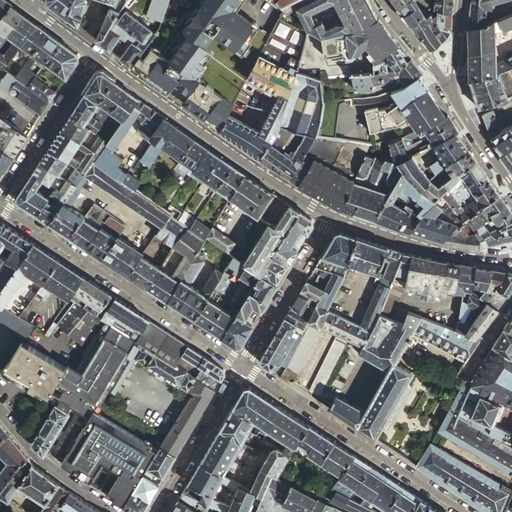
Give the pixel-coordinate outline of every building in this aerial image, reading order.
[(0,0),(0,19),(11,5),(4,0),(0,0)] [(47,4),(67,19),(73,0),(45,0),(46,0),(47,4)] [(73,0),(67,19),(74,24),(75,23),(78,26),(85,1),(84,0),(73,0)] [(105,0),(113,3),(111,8),(119,10),(125,0),(105,0)] [(135,62),(132,66),(168,92),(175,83),(189,93),(182,102),(192,110),(220,129),(227,115),(233,104),(212,89),(213,87),(207,83),(206,84),(195,76),(213,52),(207,48),(215,35),(244,56),(253,42),(251,41),(259,29),(237,13),(245,0),(206,0),(187,32),(185,31),(168,58),(147,44),(135,62)] [(161,19),(167,0),(154,0),(149,14),(161,19)] [(271,0),(283,9),(286,11),(295,7),(310,0),(271,0)] [(308,29),(322,35),(353,31),(377,18),(368,0),(310,0),(295,7),(308,29)] [(417,5),(413,0),(411,0),(404,4),(399,6),(404,14),(417,5)] [(413,0),(417,5),(423,14),(429,10),(422,0),(413,0)] [(435,0),(435,10),(438,10),(452,13),(453,0),(435,0)] [(468,22),(467,29),(484,25),(485,8),(490,9),(491,8),(492,8),(492,7),(493,6),(493,5),(492,5),(492,4),(504,0),(470,0),(469,8),(468,22)] [(24,15),(11,5),(0,19),(0,46),(9,35),(24,15)] [(404,14),(411,23),(423,14),(417,5),(404,14)] [(96,40),(100,43),(116,15),(119,10),(111,8),(108,9),(96,40)] [(432,17),(427,21),(441,40),(446,36),(450,30),(440,17),(438,10),(435,10),(430,9),(431,13),(432,17)] [(452,13),(438,10),(440,17),(450,30),(451,20),(452,13)] [(132,66),(135,62),(147,44),(155,32),(125,11),(120,18),(116,15),(100,43),(109,49),(118,35),(130,44),(121,57),(132,66)] [(411,23),(416,29),(427,21),(432,17),(431,13),(426,17),(423,14),(411,23)] [(503,30),(511,25),(511,13),(484,25),(467,29),(468,54),(494,49),(494,45),(493,31),(503,30)] [(22,44),(37,24),(24,15),(9,35),(15,40),(4,55),(0,51),(0,64),(4,68),(10,59),(22,44)] [(307,32),(278,17),(269,35),(258,56),(277,65),(284,52),(289,55),(299,61),(307,32)] [(322,35),(308,29),(307,32),(299,61),(298,63),(322,69),(322,81),(329,81),(350,79),(353,78),(371,73),(373,73),(369,59),(399,44),(387,30),(377,18),(353,31),(322,35)] [(441,40),(427,21),(416,29),(430,49),(436,45),(441,40)] [(49,33),(37,24),(22,44),(34,53),(49,33)] [(212,89),(233,104),(247,77),(258,56),(269,35),(259,29),(251,41),(253,42),(244,56),(215,35),(207,48),(213,52),(195,76),(206,84),(207,83),(213,87),(212,89)] [(61,41),(49,33),(34,53),(40,58),(37,61),(43,65),(45,62),(61,41)] [(77,54),(61,41),(45,62),(66,77),(78,59),(77,54)] [(406,52),(399,44),(369,59),(373,73),(386,69),(384,63),(389,59),(392,63),(391,64),(392,67),(410,58),(411,58),(406,52)] [(511,55),(494,64),(494,49),(468,54),(469,79),(498,72),(505,69),(511,65),(511,55)] [(220,130),(260,158),(263,154),(271,142),(279,130),(293,82),(298,63),(299,61),(289,55),(282,68),(277,65),(258,56),(247,77),(256,82),(278,93),(263,123),(261,122),(258,130),(227,115),(220,129),(220,130)] [(416,66),(410,58),(392,67),(390,68),(386,69),(373,73),(371,73),(373,86),(376,85),(375,82),(388,79),(391,87),(417,75),(421,72),(416,66)] [(10,59),(4,68),(16,77),(22,68),(10,59)] [(22,68),(16,77),(28,86),(36,75),(33,73),(31,73),(30,74),(25,70),(26,69),(29,69),(30,66),(30,65),(33,61),(29,59),(22,68)] [(279,130),(271,142),(279,148),(283,144),(302,158),(317,138),(320,124),(321,103),(322,81),(322,69),(298,63),(293,82),(279,130)] [(511,65),(505,69),(507,73),(506,77),(502,79),(505,85),(502,86),(506,96),(511,92),(511,65)] [(49,102),(28,86),(16,77),(4,68),(0,73),(0,75),(3,78),(0,81),(0,84),(41,115),(49,102)] [(469,79),(479,108),(489,104),(496,101),(506,96),(502,86),(505,85),(502,79),(506,77),(507,73),(505,69),(498,72),(469,79)] [(100,101),(115,80),(103,72),(98,73),(85,92),(94,98),(90,103),(96,107),(97,105),(99,107),(102,103),(100,101)] [(357,92),(373,86),(371,73),(353,78),(350,79),(351,82),(354,82),(357,92)] [(36,75),(28,86),(49,102),(56,93),(43,84),(37,79),(38,77),(36,75)] [(427,90),(417,75),(391,87),(389,87),(393,94),(399,102),(393,109),(378,113),(377,110),(364,114),(369,133),(401,124),(410,118),(417,128),(425,125),(436,120),(445,115),(427,90)] [(127,89),(115,80),(100,101),(102,103),(112,110),(127,89)] [(329,81),(322,81),(321,103),(328,103),(329,81)] [(112,110),(124,118),(139,98),(127,89),(112,110)] [(85,92),(71,113),(85,123),(91,115),(96,107),(90,103),(94,98),(85,92)] [(511,92),(506,96),(496,101),(498,106),(503,107),(511,102),(511,92)] [(142,122),(137,128),(151,138),(153,134),(165,117),(139,98),(124,118),(109,140),(99,153),(94,161),(121,180),(126,172),(127,171),(117,164),(122,158),(112,150),(137,115),(141,118),(142,122)] [(328,103),(321,103),(320,124),(317,138),(336,140),(336,102),(328,103)] [(103,107),(95,118),(103,123),(110,112),(103,107)] [(490,137),(491,138),(507,128),(511,126),(504,115),(495,118),(492,111),(482,115),(486,126),(490,137)] [(71,113),(61,128),(86,145),(90,139),(85,135),(90,127),(85,123),(71,113)] [(425,125),(417,128),(387,141),(390,152),(402,147),(405,146),(403,141),(426,130),(429,135),(453,123),(449,116),(447,114),(445,115),(436,120),(425,125)] [(0,147),(13,157),(27,136),(0,115),(0,124),(3,127),(0,131),(0,147)] [(85,123),(90,127),(97,132),(103,123),(95,118),(91,115),(85,123)] [(165,117),(153,134),(158,137),(144,158),(151,164),(163,146),(178,125),(165,117)] [(458,131),(453,123),(429,135),(423,138),(426,144),(422,147),(423,149),(430,146),(456,132),(458,131)] [(195,137),(178,125),(163,146),(181,158),(196,138),(195,137)] [(511,125),(511,126),(507,128),(491,138),(495,144),(498,148),(502,154),(511,146),(511,125)] [(91,148),(100,134),(97,132),(90,127),(85,135),(90,139),(86,145),(91,148)] [(91,148),(86,145),(61,128),(49,147),(68,160),(77,166),(86,172),(94,161),(99,153),(91,148)] [(458,135),(456,132),(430,146),(439,157),(430,164),(436,173),(468,149),(458,135)] [(91,148),(99,153),(109,140),(100,134),(91,148)] [(196,138),(181,158),(194,168),(209,147),(196,138)] [(317,138),(302,158),(306,160),(308,161),(310,162),(308,165),(306,168),(297,183),(303,186),(322,196),(342,207),(353,211),(358,202),(346,197),(368,154),(370,150),(378,156),(385,162),(392,154),(390,152),(387,141),(387,140),(371,145),(336,140),(317,138)] [(271,142),(263,154),(292,175),(302,158),(283,144),(279,148),(271,142)] [(511,146),(502,154),(500,155),(502,157),(506,162),(511,169),(511,146)] [(13,157),(0,147),(0,167),(4,171),(13,157)] [(49,147),(40,161),(56,172),(59,174),(68,160),(49,147)] [(209,147),(194,168),(192,171),(197,174),(205,179),(221,156),(209,147)] [(390,152),(392,154),(395,161),(407,156),(402,147),(390,152)] [(468,149),(436,173),(438,176),(439,175),(440,177),(449,170),(453,175),(459,170),(475,160),(474,158),(468,149)] [(392,154),(385,162),(378,156),(377,159),(368,154),(346,197),(358,202),(353,211),(354,212),(373,218),(381,197),(405,175),(395,161),(392,154)] [(407,156),(395,161),(405,175),(416,187),(429,178),(411,154),(407,156)] [(232,164),(221,156),(205,179),(217,187),(232,164)] [(290,178),(297,183),(306,168),(303,166),(306,160),(302,158),(292,175),(290,178)] [(494,186),(486,174),(476,160),(475,160),(459,170),(453,175),(442,182),(447,188),(442,194),(450,206),(452,205),(454,205),(459,203),(471,192),(474,196),(482,191),(483,193),(494,186)] [(56,172),(40,161),(33,171),(43,178),(50,183),(55,187),(58,189),(68,196),(76,185),(68,180),(65,178),(59,174),(56,172)] [(94,161),(86,172),(85,173),(161,225),(170,213),(135,189),(121,180),(94,161)] [(245,172),(232,164),(217,187),(230,196),(245,172)] [(86,172),(77,166),(68,180),(76,185),(85,173),(86,172)] [(33,171),(16,196),(17,202),(36,214),(43,203),(46,200),(49,196),(36,188),(43,178),(33,171)] [(126,172),(121,180),(135,189),(140,182),(126,172)] [(245,172),(230,196),(230,197),(258,217),(258,215),(274,193),(271,191),(249,175),(245,172)] [(202,183),(203,182),(205,179),(197,174),(194,178),(202,183)] [(426,194),(416,187),(405,175),(381,197),(373,218),(387,223),(400,227),(410,213),(414,209),(419,203),(426,194)] [(438,186),(429,178),(416,187),(426,194),(435,201),(442,194),(447,188),(442,182),(438,186)] [(217,187),(205,179),(203,182),(215,190),(217,187)] [(484,205),(500,194),(497,190),(494,186),(483,193),(482,191),(474,196),(471,192),(459,203),(454,205),(452,205),(450,206),(452,209),(454,207),(458,211),(457,212),(462,216),(461,217),(464,219),(467,217),(481,207),(484,205)] [(36,214),(49,223),(56,212),(63,202),(64,201),(68,196),(58,189),(55,187),(51,193),(49,196),(46,200),(43,203),(36,214)] [(230,196),(217,187),(215,190),(229,199),(230,197),(230,196)] [(429,211),(428,212),(423,216),(419,220),(410,231),(451,238),(457,225),(458,225),(463,220),(464,219),(461,217),(462,216),(457,212),(458,211),(454,207),(452,209),(450,206),(442,194),(435,201),(429,211)] [(435,201),(426,194),(419,203),(429,211),(435,201)] [(503,198),(500,194),(484,205),(481,207),(487,215),(491,212),(506,203),(505,202),(503,198)] [(80,195),(71,208),(84,217),(85,217),(94,204),(80,195)] [(56,212),(49,223),(70,237),(84,217),(71,208),(63,202),(56,212)] [(508,206),(506,203),(491,212),(492,214),(489,216),(486,219),(490,224),(511,211),(508,206)] [(100,227),(104,221),(109,214),(94,204),(85,217),(84,217),(70,237),(87,248),(100,227)] [(302,212),(290,204),(275,226),(269,222),(249,253),(240,247),(233,256),(237,258),(247,265),(260,274),(262,275),(277,284),(287,268),(296,252),(308,232),(313,223),(312,218),(302,212)] [(481,207),(467,217),(473,226),(473,227),(476,225),(478,230),(475,231),(481,246),(507,240),(501,230),(499,227),(489,231),(487,226),(486,224),(484,225),(481,221),(483,219),(482,219),(487,215),(481,207)] [(174,208),(171,213),(177,218),(181,212),(174,208)] [(409,231),(410,231),(419,220),(423,216),(414,209),(410,213),(400,227),(409,231)] [(189,226),(190,227),(196,218),(185,211),(179,219),(189,226)] [(499,227),(501,230),(511,224),(511,211),(490,224),(487,226),(489,231),(499,227)] [(170,213),(161,225),(154,236),(160,240),(164,239),(167,241),(168,245),(172,247),(173,245),(189,226),(179,219),(177,218),(171,213),(170,213)] [(109,214),(104,221),(110,225),(120,232),(126,225),(109,214)] [(473,226),(467,217),(464,219),(463,220),(458,225),(457,225),(451,238),(468,246),(473,227),(473,226)] [(196,218),(190,227),(206,237),(211,229),(196,218)] [(104,221),(100,227),(106,231),(110,225),(104,221)] [(33,243),(16,232),(3,223),(0,224),(0,250),(5,243),(7,245),(13,248),(6,260),(16,267),(33,243)] [(511,224),(501,230),(507,240),(511,238),(511,224)] [(206,237),(190,227),(189,226),(173,245),(172,247),(184,255),(171,276),(160,268),(147,288),(157,294),(167,301),(199,251),(207,238),(206,237)] [(211,229),(206,237),(207,238),(222,248),(233,256),(240,247),(235,243),(236,242),(212,226),(211,229)] [(87,248),(102,258),(116,238),(106,231),(100,227),(87,248)] [(475,248),(481,246),(475,231),(473,227),(468,246),(475,248)] [(348,264),(356,237),(353,236),(339,232),(335,233),(315,266),(322,268),(333,272),(333,273),(344,277),(348,264)] [(143,251),(118,235),(116,238),(102,258),(127,274),(140,255),(143,251)] [(367,241),(356,237),(348,264),(378,274),(384,259),(389,248),(367,241)] [(16,267),(0,290),(0,304),(1,306),(23,276),(23,270),(43,282),(58,260),(33,243),(16,267)] [(394,250),(389,248),(384,259),(388,260),(381,277),(377,275),(376,278),(380,280),(379,283),(390,288),(391,285),(392,283),(394,278),(397,269),(400,264),(400,262),(403,252),(394,250)] [(167,301),(195,319),(208,297),(209,295),(213,288),(222,273),(214,268),(200,291),(190,284),(204,261),(201,260),(204,255),(199,251),(167,301)] [(394,278),(392,283),(400,285),(409,254),(406,253),(403,252),(400,262),(400,264),(397,269),(394,278)] [(400,285),(404,287),(411,254),(409,254),(400,285)] [(411,254),(404,287),(420,290),(419,295),(439,299),(440,294),(446,295),(446,291),(456,292),(461,264),(449,262),(434,260),(417,256),(411,254)] [(140,255),(127,274),(138,282),(147,288),(160,268),(152,263),(147,260),(140,255)] [(0,290),(16,267),(6,260),(0,256),(0,290)] [(224,271),(222,273),(213,288),(225,295),(228,297),(247,265),(237,258),(233,256),(227,265),(234,270),(230,275),(224,271)] [(69,299),(70,298),(84,276),(58,260),(43,282),(49,286),(69,299)] [(471,290),(472,291),(477,266),(475,266),(461,264),(456,292),(460,293),(459,295),(460,295),(460,297),(462,297),(462,300),(463,300),(465,289),(471,290)] [(260,274),(247,265),(228,297),(226,299),(237,306),(233,312),(236,314),(248,295),(250,291),(253,286),(255,283),(260,274)] [(322,268),(315,266),(312,272),(319,275),(322,268)] [(480,288),(485,289),(487,287),(493,269),(477,266),(472,291),(478,295),(480,288)] [(344,278),(344,277),(333,273),(333,272),(322,268),(319,275),(329,279),(326,286),(324,289),(307,280),(306,282),(301,290),(320,299),(310,317),(311,318),(309,321),(320,327),(321,326),(328,310),(327,309),(343,278),(344,278)] [(485,300),(487,301),(488,302),(498,309),(507,298),(509,295),(498,288),(497,288),(507,272),(493,269),(487,287),(485,289),(480,296),(485,300)] [(508,272),(507,272),(497,288),(498,288),(508,272)] [(511,272),(508,272),(498,288),(509,295),(511,290),(511,272)] [(262,275),(260,274),(255,283),(260,286),(258,289),(256,292),(254,291),(253,293),(267,302),(269,297),(273,291),(277,284),(262,275)] [(316,281),(326,286),(329,279),(319,275),(316,281)] [(84,276),(70,298),(75,301),(83,306),(84,305),(88,299),(89,299),(98,286),(84,276)] [(43,282),(37,290),(43,295),(49,286),(43,282)] [(321,326),(339,334),(341,335),(347,338),(363,346),(371,331),(380,313),(386,298),(390,288),(379,283),(361,325),(328,310),(321,326)] [(386,298),(380,313),(393,319),(404,287),(400,285),(392,283),(391,285),(390,288),(386,298)] [(112,295),(98,286),(89,299),(88,299),(84,305),(98,313),(102,307),(102,308),(112,295)] [(213,288),(209,295),(219,301),(222,300),(225,295),(213,288)] [(291,307),(310,317),(320,299),(301,290),(291,307)] [(459,321),(456,330),(464,333),(485,303),(478,298),(480,296),(478,295),(472,291),(471,290),(468,302),(473,305),(464,322),(459,321)] [(236,314),(236,315),(253,326),(256,321),(247,315),(252,305),(255,306),(253,309),(255,312),(259,315),(267,302),(253,293),(251,297),(248,295),(236,314)] [(16,297),(7,309),(18,316),(29,301),(24,298),(22,301),(16,297)] [(106,309),(101,317),(107,321),(130,335),(135,327),(142,331),(149,319),(115,297),(106,309)] [(195,319),(209,328),(221,307),(208,297),(195,319)] [(468,302),(463,300),(460,316),(459,321),(464,322),(473,305),(468,302)] [(58,323),(82,342),(97,318),(98,313),(84,305),(83,306),(75,301),(58,323)] [(487,301),(485,303),(464,333),(465,334),(470,335),(475,338),(498,309),(488,302),(487,301)] [(0,323),(24,338),(34,326),(18,316),(7,309),(1,306),(0,304),(0,323)] [(221,307),(209,328),(222,337),(235,316),(221,307)] [(290,308),(269,344),(281,352),(282,351),(292,357),(295,350),(306,330),(305,329),(309,321),(311,318),(310,317),(291,307),(290,308)] [(336,395),(328,408),(374,438),(412,372),(396,363),(408,340),(410,341),(412,339),(410,337),(412,334),(421,316),(408,311),(403,323),(393,319),(380,313),(371,331),(363,346),(359,353),(388,370),(365,411),(336,395)] [(235,316),(222,337),(236,346),(241,345),(253,326),(236,315),(235,316)] [(511,315),(493,346),(511,358),(511,315)] [(480,339),(475,338),(470,335),(465,334),(464,333),(456,330),(453,329),(427,319),(421,316),(412,334),(465,362),(466,361),(480,339)] [(135,327),(130,335),(137,339),(162,355),(174,336),(149,319),(142,331),(135,327)] [(67,368),(52,391),(61,397),(59,399),(60,400),(71,406),(89,418),(93,412),(107,389),(137,339),(130,335),(107,321),(75,373),(67,368)] [(53,322),(45,333),(48,335),(57,324),(53,322)] [(311,324),(288,368),(296,373),(319,329),(311,324)] [(341,335),(339,334),(310,390),(318,395),(347,338),(341,335)] [(174,336),(162,355),(195,376),(200,367),(181,355),(187,344),(174,336)] [(195,376),(162,355),(137,339),(107,389),(115,394),(137,359),(145,364),(145,365),(178,386),(179,385),(192,394),(160,446),(176,455),(202,412),(215,389),(195,376)] [(4,368),(49,396),(51,394),(52,391),(67,368),(22,340),(4,368)] [(223,368),(187,344),(181,355),(200,367),(221,379),(224,373),(223,368)] [(269,344),(261,359),(262,364),(271,370),(275,363),(279,365),(280,364),(283,366),(287,367),(292,357),(282,351),(281,352),(269,344)] [(511,358),(493,346),(470,382),(471,382),(511,398),(511,358)] [(271,370),(275,372),(279,365),(275,363),(271,370)] [(215,389),(221,379),(200,367),(195,376),(215,389)] [(283,373),(281,376),(289,381),(289,380),(288,379),(292,371),(286,368),(283,373)] [(470,382),(465,379),(438,431),(439,431),(511,473),(511,446),(459,416),(471,382),(470,382)] [(459,416),(511,446),(511,430),(493,423),(502,404),(511,408),(511,398),(471,382),(459,416)] [(233,406),(254,420),(269,430),(273,424),(269,421),(279,405),(250,386),(244,387),(233,406)] [(44,455),(45,453),(69,413),(67,411),(71,406),(60,400),(57,405),(55,404),(55,405),(32,443),(44,455)] [(294,448),(295,446),(308,424),(291,413),(279,405),(269,421),(273,424),(269,430),(290,444),(284,454),(288,456),(294,448)] [(248,431),(254,420),(233,406),(227,416),(219,429),(242,443),(248,431)] [(114,500),(123,507),(142,475),(147,467),(158,449),(93,412),(89,418),(61,464),(89,482),(98,468),(104,459),(106,455),(125,467),(123,470),(109,493),(116,497),(114,500)] [(334,442),(308,424),(295,446),(306,454),(307,453),(322,463),(334,442)] [(204,455),(200,461),(223,475),(231,461),(238,450),(242,443),(219,429),(204,455)] [(248,431),(242,443),(257,452),(261,444),(254,439),(256,435),(248,431)] [(254,439),(261,444),(263,441),(266,436),(258,431),(256,435),(254,439)] [(7,433),(0,439),(0,454),(15,469),(28,459),(7,433)] [(345,449),(334,442),(322,463),(341,475),(347,466),(354,455),(345,449)] [(504,511),(506,508),(511,494),(511,490),(431,443),(430,443),(416,465),(486,511),(504,511)] [(160,446),(158,449),(147,467),(164,477),(172,463),(176,455),(160,446)] [(272,474),(276,476),(281,469),(285,463),(288,456),(284,454),(276,449),(271,450),(264,463),(261,467),(255,482),(251,479),(247,480),(244,486),(263,496),(272,474)] [(494,468),(484,463),(486,460),(470,451),(465,461),(490,475),(494,468)] [(0,489),(15,470),(15,469),(0,454),(0,489)] [(106,455),(104,459),(123,470),(125,467),(106,455)] [(329,499),(343,506),(349,498),(354,492),(356,489),(358,486),(361,481),(371,466),(354,455),(347,466),(341,475),(339,479),(338,480),(331,489),(325,497),(329,499)] [(15,470),(0,489),(0,495),(7,501),(18,485),(45,504),(39,511),(56,511),(61,505),(70,491),(33,465),(28,459),(15,469),(15,470)] [(223,475),(200,461),(195,471),(187,484),(203,491),(199,500),(208,504),(209,505),(217,508),(226,511),(256,511),(259,506),(263,496),(244,486),(223,475)] [(346,507),(356,511),(363,511),(367,507),(356,501),(362,493),(372,499),(380,487),(387,476),(384,475),(371,466),(361,481),(358,486),(356,489),(354,492),(349,498),(343,506),(346,507)] [(147,467),(142,475),(159,485),(164,477),(147,467)] [(89,482),(98,489),(108,474),(98,468),(89,482)] [(280,511),(284,504),(301,511),(311,511),(318,499),(316,497),(305,491),(291,484),(276,476),(272,474),(263,496),(259,506),(256,511),(280,511)] [(142,475),(123,507),(132,511),(143,511),(153,495),(159,485),(142,475)] [(402,487),(387,476),(380,487),(372,499),(387,510),(391,504),(402,487)] [(196,511),(197,511),(195,509),(199,500),(203,491),(187,484),(180,496),(171,511),(170,511),(196,511)] [(413,511),(415,509),(414,508),(420,498),(402,487),(391,504),(387,510),(390,511),(413,511)] [(70,491),(61,505),(71,511),(97,511),(98,510),(70,491)] [(106,495),(114,500),(116,497),(109,493),(108,492),(106,495)] [(356,501),(367,507),(369,503),(372,499),(362,493),(356,501)] [(426,511),(430,505),(420,498),(414,508),(415,509),(413,511),(426,511)] [(332,511),(335,507),(318,499),(311,511),(332,511)] [(197,511),(196,511),(214,511),(217,508),(209,505),(208,504),(199,500),(195,509),(197,511)]
